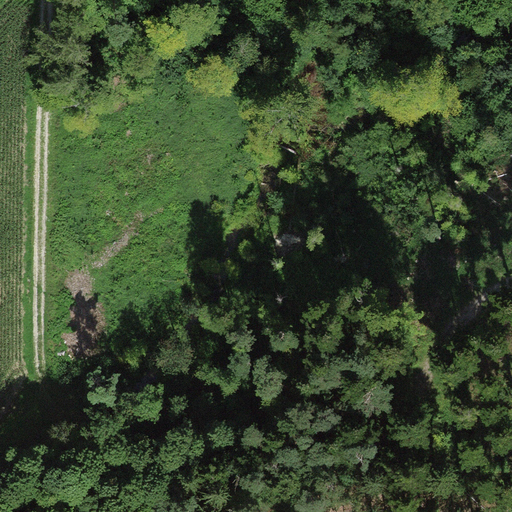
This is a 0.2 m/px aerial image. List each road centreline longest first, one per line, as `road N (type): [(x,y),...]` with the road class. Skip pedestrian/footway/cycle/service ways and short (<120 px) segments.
road 1 (track): [(184,511),(138,448),(76,428),(56,396),(41,157),(46,0)]
road 2 (track): [(511,279),(462,319),(404,392)]
